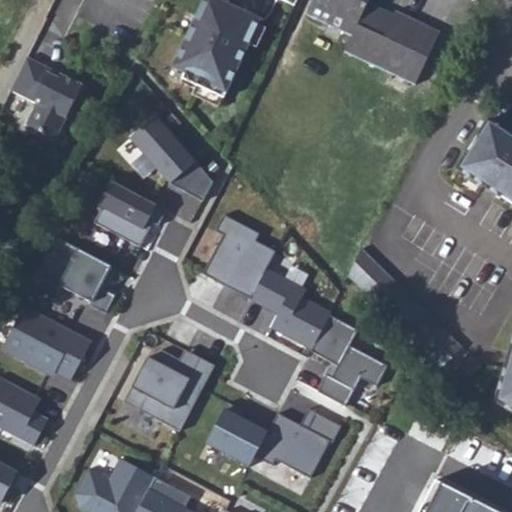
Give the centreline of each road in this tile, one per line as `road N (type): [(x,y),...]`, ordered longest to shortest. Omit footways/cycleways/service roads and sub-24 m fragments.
road 1 (residential): [(26,511),(147,283)]
road 2 (residential): [(147,283),(261,350),(265,378)]
